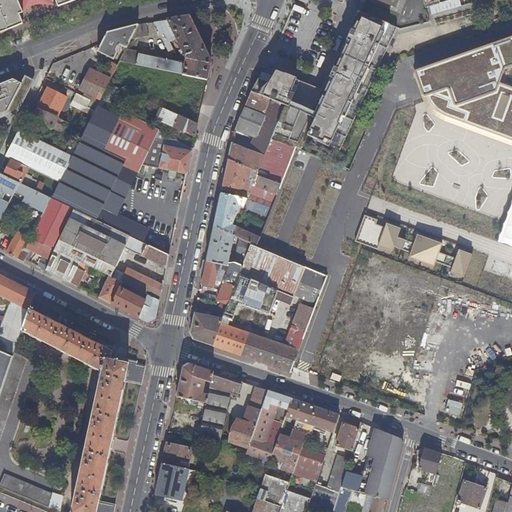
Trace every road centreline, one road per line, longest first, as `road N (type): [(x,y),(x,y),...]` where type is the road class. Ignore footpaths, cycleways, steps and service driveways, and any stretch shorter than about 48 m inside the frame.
road 1 (primary): [(268,0),(211,140),(166,343)]
road 2 (residential): [(416,432),(166,343)]
road 3 (residential): [(173,0),(0,62)]
road 4 (residential): [(166,343),(0,266)]
road 5 (primary): [(166,343),(129,511)]
